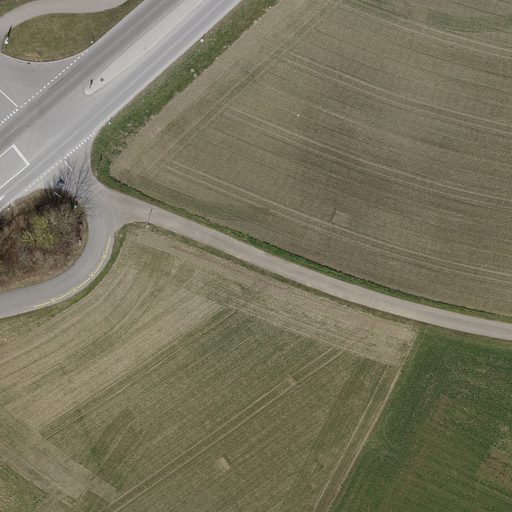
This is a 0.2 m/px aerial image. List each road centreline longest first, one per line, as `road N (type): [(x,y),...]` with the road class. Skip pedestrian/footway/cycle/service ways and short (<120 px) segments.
road 1 (track): [(107,209),(146,213),(347,291),(511,330)]
road 2 (residential): [(0,309),(64,288),(96,262),(107,209),(53,146)]
road 3 (secondary): [(53,146),(223,0)]
road 4 (secondary): [(167,0),(29,119)]
